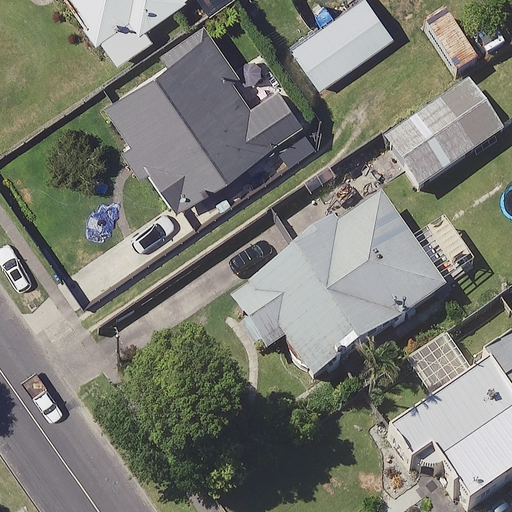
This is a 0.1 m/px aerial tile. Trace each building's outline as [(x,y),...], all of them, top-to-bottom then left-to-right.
[(65,0),(95,42),(129,19),(138,31),(182,0),(65,0)] [(368,0),(357,0),(290,48),(320,90),(395,37),(368,0)] [(211,27),(104,104),(131,142),(121,149),(140,175),(147,173),(178,216),(308,123),(279,83),(253,102),(238,81),(245,75),(211,27)] [(325,94),(360,145),(385,128),(375,114),(383,108),(358,71),(325,94)] [(470,83),(384,143),(421,195),(507,136),(470,83)] [(285,349),(316,392),(450,297),(382,202),(231,308),(269,360),(285,349)] [(486,373),(391,439),(413,471),(432,458),(470,511),(472,511),(511,484),(511,344),(485,364),(486,373)]
